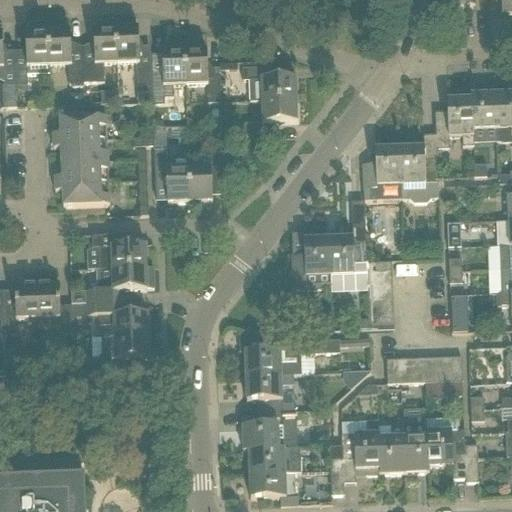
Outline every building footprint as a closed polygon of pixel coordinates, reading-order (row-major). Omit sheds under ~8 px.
[(474,0),(446,0),(447,12),(475,11),(474,0)] [(511,0),(486,0),(486,2),(501,2),(502,18),(511,17),(511,0)] [(116,26),(117,67),(139,67),(138,32),(135,32),(135,25),(116,26)] [(105,86),(104,68),(117,67),(116,26),(96,27),(97,33),(93,34),(94,53),(83,54),(84,88),(96,87),(105,86)] [(84,88),(83,54),(71,54),(70,34),(68,35),(67,28),(48,29),(49,70),(68,69),(69,88),(73,91),(76,91),(84,91),(84,88)] [(49,70),(48,29),(28,29),(28,36),(25,36),(26,56),(15,57),(15,74),(16,90),(28,89),(28,79),(50,79),(49,70)] [(4,74),(2,37),(0,36),(0,84),(4,86),(4,90),(16,90),(15,74),(4,74)] [(184,48),(185,89),(207,89),(207,108),(220,107),(220,93),(220,73),(207,73),(207,54),(204,54),(204,47),(184,48)] [(163,77),(151,78),(152,107),(152,109),(165,109),(164,102),(174,101),(174,90),(185,89),(184,48),(165,48),(165,55),(162,55),(163,77)] [(152,107),(151,78),(151,71),(137,72),(138,108),(152,107)] [(262,105),(296,104),(295,82),(273,82),(273,71),(242,72),(242,84),(261,84),(262,105)] [(511,97),(496,98),(497,135),(496,135),(497,148),(511,147),(511,97)] [(497,135),(496,98),(470,99),(471,104),(473,136),(496,135),(497,135)] [(297,127),(296,104),(262,105),(262,127),(244,128),(244,140),(275,139),(275,127),(297,127)] [(473,140),(473,136),(471,104),(447,105),(447,116),(434,117),(435,139),(436,154),(449,153),(448,141),(462,140),(462,151),(473,151),(473,140)] [(63,211),(109,209),(106,121),(60,123),(61,138),(53,138),(54,153),(61,153),(62,181),(55,182),(55,196),(63,196),(63,211)] [(437,164),(436,154),(435,139),(423,140),(424,152),(399,153),(400,189),(401,200),(402,204),(406,204),(406,205),(410,205),(415,208),(427,208),(431,204),(435,204),(435,203),(439,203),(437,164)] [(133,152),(154,151),(153,142),(132,143),(133,152)] [(210,153),(210,160),(210,171),(189,172),(190,206),(212,206),(211,180),(223,180),(222,152),(210,153)] [(400,189),(399,153),(375,154),(375,169),(363,169),(364,194),(401,193),(400,189)] [(167,207),(190,206),(189,172),(167,173),(166,154),(154,155),(155,186),(167,186),(167,207)] [(139,220),(148,220),(146,156),(137,156),(139,220)] [(486,169),(474,169),(474,182),(487,182),(486,169)] [(511,225),(508,225),(496,226),(497,250),(500,250),(511,249),(511,225)] [(447,228),(448,241),(448,252),(461,251),(460,240),(460,228),(447,228)] [(328,244),(331,291),(368,290),(367,280),(367,267),(365,230),(352,230),(353,243),(328,244)] [(100,273),(146,272),(145,250),(125,250),(125,239),(92,240),(92,251),(99,251),(100,273)] [(331,293),(331,291),(330,279),(328,244),(304,245),(304,259),(292,260),(293,294),(331,293)] [(511,249),(500,250),(501,274),(511,273),(511,249)] [(449,264),(449,277),(462,276),(462,264),(449,264)] [(367,267),(367,280),(392,279),(391,266),(367,267)] [(153,271),(146,272),(100,273),(96,273),(97,295),(88,295),(88,309),(116,308),(116,295),(147,295),(147,293),(154,293),(153,271)] [(511,273),(501,274),(501,299),(511,298),(511,273)] [(462,288),(462,276),(449,277),(450,289),(462,288)] [(368,292),(392,291),(392,279),(367,280),(368,290),(368,292)] [(37,288),(37,324),(38,330),(60,330),(60,339),(72,339),(72,329),(71,309),(60,309),(59,287),(37,288)] [(15,311),(4,311),(4,341),(16,340),(16,324),(37,324),(37,288),(14,288),(15,311)] [(368,305),(393,304),(392,291),(368,292),(368,305)] [(511,298),(501,299),(496,299),(497,311),(511,310),(511,312),(511,298)] [(369,317),(393,316),(393,304),(368,305),(369,317)] [(102,330),(102,341),(148,340),(148,317),(116,318),(116,308),(88,309),(88,321),(100,321),(100,330),(102,330)] [(369,330),(394,329),(393,316),(369,317),(369,330)] [(149,362),(148,340),(102,341),(102,358),(98,362),(93,362),(92,376),(125,375),(124,364),(149,362)] [(301,366),(289,367),(288,345),(279,342),(257,343),(258,355),(245,356),(246,386),(281,384),(281,380),(293,380),(301,379),(301,366)] [(340,357),(339,344),(323,345),(299,346),(299,359),(340,357)] [(437,387),(450,387),(449,362),(436,363),(437,387)] [(450,387),(462,386),(461,362),(449,362),(450,387)] [(412,388),(425,388),(424,363),(411,364),(412,388)] [(436,363),(424,363),(425,388),(437,387),(436,363)] [(387,389),(400,389),(399,364),(386,364),(387,389)] [(412,388),(411,364),(399,364),(400,389),(401,389),(412,388)] [(257,405),(258,415),(282,414),(283,417),(292,416),(292,409),(282,409),(282,391),(294,390),(293,380),(281,380),(281,384),(246,386),(247,405),(257,405)] [(470,402),(471,414),(484,414),(483,402),(470,402)] [(511,403),(503,403),(503,413),(511,413),(511,403)] [(296,416),(292,416),(283,417),(282,414),(258,415),(258,429),(242,430),(243,444),(278,443),(279,453),(298,453),(296,416)] [(471,427),(484,426),(484,414),(471,414),(471,427)] [(307,418),(298,418),(298,428),(307,428),(307,418)] [(453,484),(466,483),(465,463),(465,450),(464,435),(457,435),(456,422),(427,423),(427,425),(428,472),(452,471),(453,484)] [(380,479),(379,438),(379,424),(366,424),(367,438),(354,439),(342,440),(342,450),(343,463),(344,475),(344,488),(356,487),(356,474),(379,473),(380,478),(380,479)] [(428,477),(428,472),(427,425),(402,426),(402,428),(402,431),(403,442),(404,478),(428,477)] [(379,443),(379,438),(380,479),(404,478),(403,442),(402,431),(402,428),(391,429),(391,443),(379,443)] [(248,455),(249,473),(285,472),(285,478),(297,477),(301,477),(301,453),(298,453),(279,453),(278,443),(243,444),(243,455),(248,455)] [(330,475),(344,475),(343,463),(342,450),(330,451),(330,464),(330,475)] [(477,450),(465,450),(465,463),(478,463),(477,450)] [(87,457),(74,458),(74,468),(88,467),(87,457)] [(479,487),(478,463),(465,463),(466,483),(466,487),(479,487)] [(298,501),(297,477),(285,478),(285,472),(249,473),(250,503),(298,501)] [(344,488),(344,475),(330,475),(331,500),(344,500),(344,488)] [(85,511),(84,480),(0,482),(0,511),(85,511)]
